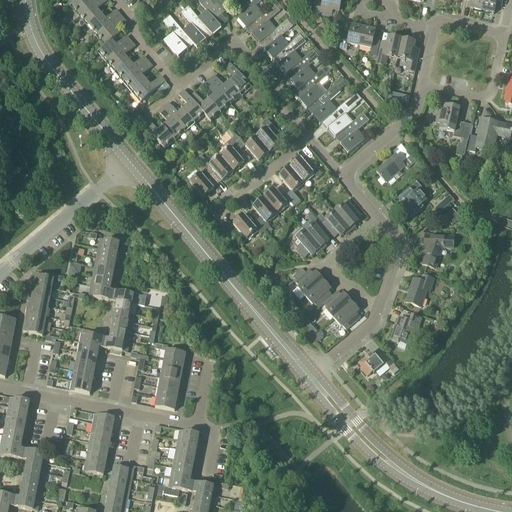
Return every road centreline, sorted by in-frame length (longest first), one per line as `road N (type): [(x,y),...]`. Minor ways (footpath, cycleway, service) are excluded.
road 1 (tertiary): [(310,377),(133,168)]
road 2 (residential): [(257,425),(215,431),(0,389)]
road 3 (tertiary): [(491,511),(404,478),(310,377)]
road 4 (tertiary): [(133,168),(35,46),(26,0)]
road 5 (residential): [(176,87),(232,42),(305,139)]
road 6 (residential): [(0,273),(133,168)]
road 7 (unknown): [(274,94),(167,173)]
road 8 (residential): [(340,177),(412,116),(423,84)]
road 9 (residential): [(423,84),(477,96),(488,86),(503,37)]
